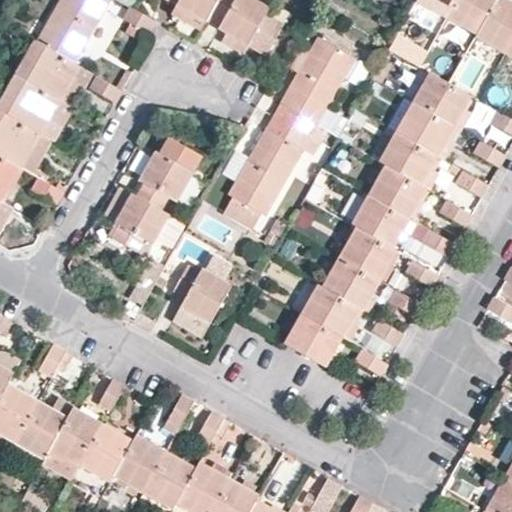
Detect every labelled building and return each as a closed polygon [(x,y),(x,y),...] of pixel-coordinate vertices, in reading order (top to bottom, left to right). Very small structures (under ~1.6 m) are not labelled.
[(112,0),(61,0),(38,41),(76,63),(112,0)] [(217,0),(168,0),(177,5),(205,21),(217,0)] [(265,55),(282,24),(265,15),(267,10),(268,8),(253,0),(217,0),(205,21),(226,33),(265,55)] [(454,0),(416,0),(445,17),(454,0)] [(454,0),(445,17),(475,34),(493,0),(454,0)] [(511,37),(511,3),(506,0),(493,0),(475,34),(474,36),(504,53),(511,37)] [(201,29),(205,21),(177,5),(172,13),(201,29)] [(156,22),(130,7),(124,18),(150,33),(156,22)] [(242,54),(247,45),(226,33),(222,42),(242,54)] [(311,50),(298,73),(273,116),(321,143),(328,129),(318,123),(355,57),(319,36),(311,50)] [(38,41),(35,40),(16,75),(61,101),(81,66),(76,63),(38,41)] [(290,68),(298,73),(311,50),(302,46),(290,68)] [(391,64),(382,58),(370,78),(380,84),(391,64)] [(95,73),(81,66),(61,101),(75,108),(95,73)] [(448,83),(431,73),(414,103),(454,125),(471,96),(448,83)] [(41,135),(61,101),(16,75),(0,103),(0,111),(39,134),(41,135)] [(122,89),(97,75),(90,88),(114,102),(122,89)] [(397,132),(414,103),(405,98),(388,127),(397,132)] [(55,143),(75,108),(61,101),(41,135),(51,141),(55,143)] [(438,155),(454,125),(414,103),(397,132),(438,155)] [(511,136),(511,118),(507,116),(496,110),(491,123),(511,136)] [(0,111),(0,155),(21,167),(39,134),(0,111)] [(314,156),(321,143),(273,116),(229,193),(266,215),(303,149),(314,156)] [(397,132),(388,127),(370,156),(380,162),(397,132)] [(438,155),(397,132),(380,162),(386,165),(421,185),(438,155)] [(41,135),(39,134),(21,167),(38,177),(45,181),(49,175),(36,168),(51,141),(41,135)] [(142,182),(135,194),(161,210),(168,197),(177,202),(193,173),(193,172),(201,156),(169,138),(167,142),(161,153),(157,151),(139,180),(142,182)] [(163,140),(157,151),(161,153),(167,142),(163,140)] [(498,167),(505,154),(480,140),(473,153),(498,167)] [(0,201),(1,202),(21,167),(0,155),(0,201)] [(426,187),(421,185),(386,165),(368,195),(409,219),(426,187)] [(489,184),(463,169),(456,183),(481,197),(489,184)] [(64,191),(45,181),(38,177),(32,189),(56,204),(64,191)] [(114,222),(131,192),(121,186),(104,216),(114,222)] [(161,210),(135,194),(131,192),(114,222),(118,224),(112,236),(137,251),(144,239),(153,244),(155,238),(168,215),(169,214),(161,210)] [(409,219),(368,195),(351,224),(356,226),(393,247),(409,219)] [(464,225),(471,212),(446,199),(440,211),(464,225)] [(1,202),(0,201),(0,232),(13,209),(1,202)] [(184,224),(168,215),(155,238),(171,248),(184,224)] [(397,249),(393,247),(356,226),(338,257),(380,280),(397,249)] [(454,244),(429,230),(423,241),(447,255),(454,244)] [(210,255),(203,268),(220,277),(227,264),(210,255)] [(380,280),(338,257),(322,286),(358,307),(363,310),(380,280)] [(430,287),(438,273),(413,258),(406,272),(430,287)] [(201,271),(189,264),(174,291),(186,298),(182,306),(209,322),(231,283),(220,277),(203,268),(201,271)] [(301,314),(342,337),(358,307),(322,286),(317,284),(301,314)] [(421,302),(396,288),(389,302),(413,316),(421,302)] [(511,304),(494,294),(488,305),(511,319),(511,304)] [(209,322),(182,306),(173,321),(201,336),(209,322)] [(284,344),(325,367),(342,337),(301,314),(284,344)] [(14,321),(6,317),(0,328),(0,331),(6,335),(14,321)] [(396,345),(403,333),(379,318),(372,332),(396,345)] [(65,351),(52,343),(38,369),(51,376),(55,368),(65,351)] [(387,362),(362,348),(355,361),(380,376),(387,362)] [(71,354),(65,351),(55,368),(62,372),(71,354)] [(0,352),(0,365),(13,374),(19,364),(0,352)] [(13,374),(0,365),(0,396),(7,383),(13,374)] [(511,380),(505,377),(502,383),(511,388),(511,380)] [(125,384),(113,378),(99,404),(110,410),(125,384)] [(0,434),(13,442),(37,400),(7,383),(0,396),(0,434)] [(509,397),(511,391),(511,388),(502,383),(497,390),(509,397)] [(193,401),(181,394),(167,419),(178,426),(193,401)] [(43,459),(67,417),(37,400),(13,442),(43,459)] [(102,423),(73,406),(67,417),(43,459),(41,462),(70,479),(79,464),(102,423)] [(223,418),(210,411),(196,436),(209,443),(214,432),(223,418)] [(230,422),(223,418),(214,432),(221,437),(230,422)] [(486,433),(490,424),(481,419),(476,427),(486,433)] [(113,475),(132,440),(102,423),(79,464),(109,481),(113,475)] [(165,450),(136,434),(132,440),(113,475),(141,491),(165,450)] [(175,503),(195,467),(165,450),(141,491),(173,508),(175,503)] [(210,467),(198,461),(195,467),(175,503),(191,511),(209,511),(229,478),(223,475),(210,467)] [(214,461),(210,467),(223,475),(226,468),(214,461)] [(511,511),(511,480),(504,476),(486,510),(489,511),(511,511)] [(326,511),(342,484),(327,477),(310,507),(319,511),(326,511)] [(252,491),(241,485),(229,478),(209,511),(248,511),(254,501),(258,494),(252,491)] [(244,479),(241,485),(252,491),(256,486),(244,479)] [(365,511),(371,501),(359,494),(349,511),(365,511)] [(273,511),(268,509),(254,501),(248,511),(273,511)] [(377,511),(381,507),(371,501),(365,511),(377,511)] [(191,511),(175,503),(173,508),(170,511),(191,511)] [(285,511),(271,503),(268,509),(273,511),(285,511)]
